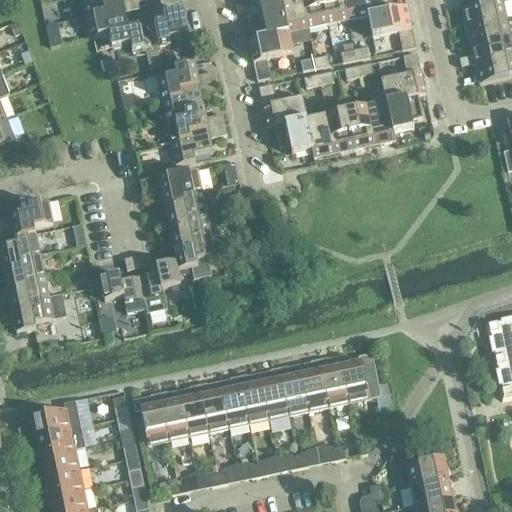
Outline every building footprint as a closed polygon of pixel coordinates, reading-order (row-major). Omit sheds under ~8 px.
[(103,9),(139,1),(138,0),(81,0),(86,20),(104,16),(103,9)] [(279,0),(280,5),(287,36),(287,37),(288,36),(308,32),(300,0),(279,0)] [(328,28),(322,0),(300,0),(308,32),(328,28)] [(343,0),(322,0),(328,28),(349,23),(343,0)] [(369,18),(365,0),(343,0),(349,23),(368,19),(370,19),(369,18)] [(365,0),(369,18),(399,11),(396,0),(365,0)] [(511,0),(478,0),(480,9),(502,4),(502,5),(511,2),(511,0)] [(104,16),(86,20),(90,42),(109,38),(107,30),(127,26),(125,15),(141,12),(139,1),(103,9),(104,16)] [(462,13),(466,32),(506,23),(502,5),(502,4),(480,9),(462,13)] [(256,42),(287,36),(280,5),(261,9),(262,17),(252,20),(256,42)] [(398,35),(400,45),(413,42),(407,10),(399,11),(369,18),(370,19),(368,19),(372,41),(398,35)] [(158,60),(156,50),(171,47),(169,40),(188,36),(184,14),(164,18),(165,25),(146,29),(151,52),(145,53),(147,62),(158,60)] [(51,17),(44,18),(46,28),(53,26),(51,17)] [(466,32),(470,51),(510,42),(506,23),(466,32)] [(18,25),(10,28),(14,38),(22,35),(18,25)] [(129,32),(127,26),(107,30),(109,38),(112,53),(131,48),(132,55),(145,53),(151,52),(146,29),(129,32)] [(249,44),(256,75),(269,72),(267,63),(293,57),(288,36),(287,37),(287,36),(256,42),(249,44)] [(55,41),(49,42),(50,50),(57,48),(55,41)] [(511,41),(510,42),(470,51),(474,70),(511,61),(511,41)] [(415,51),(413,42),(400,45),(402,54),(415,51)] [(366,50),(353,53),(355,64),(369,61),(366,50)] [(342,67),(355,64),(353,53),(340,56),(342,67)] [(417,57),(403,60),(405,70),(419,67),(417,57)] [(327,59),(313,62),(316,72),(329,69),(327,59)] [(158,60),(147,62),(149,72),(160,70),(158,60)] [(471,69),(469,60),(459,62),(461,71),(471,69)] [(479,89),(483,88),(511,81),(511,61),(474,70),(479,89)] [(302,75),(316,72),(313,62),(300,65),(302,75)] [(370,67),(357,69),(359,80),(372,77),(370,67)] [(419,67),(405,70),(407,79),(381,84),(386,105),(387,105),(418,99),(425,98),(419,67)] [(195,69),(175,73),(176,80),(158,84),(162,105),(181,101),(179,94),(216,87),(214,76),(197,80),(195,69)] [(345,83),(359,80),(357,69),(343,72),(345,83)] [(269,72),(256,75),(257,84),(271,82),(269,72)] [(330,75),(317,78),(319,89),(333,86),(330,75)] [(0,101),(10,97),(2,77),(0,77),(0,101)] [(305,92),(319,89),(317,78),(303,81),(305,92)] [(181,101),(162,105),(167,126),(186,122),(184,115),(204,111),(202,101),(218,97),(216,87),(179,94),(181,101)] [(261,100),(274,98),(272,87),(259,90),(261,100)] [(132,97),(121,99),(124,111),(134,109),(132,97)] [(267,131),(275,130),(306,123),(305,122),(306,122),(302,101),(276,106),(274,98),(261,100),(267,131)] [(387,105),(394,136),(414,132),(412,124),(422,122),(418,99),(387,105)] [(387,105),(386,105),(367,109),(375,149),(395,144),(394,136),(387,105)] [(367,109),(346,113),(354,153),(375,149),(367,109)] [(186,122),(167,126),(171,147),(190,143),(188,136),(225,129),(223,119),(206,122),(204,111),(184,115),(186,122)] [(334,157),(354,153),(346,113),(326,118),(334,157)] [(305,122),(306,123),(312,154),(313,162),(334,157),(326,118),(306,122),(305,122)] [(0,148),(14,143),(6,122),(0,124),(0,148)] [(312,154),(306,123),(275,130),(280,152),(290,150),(292,158),(312,154)] [(511,123),(505,125),(511,153),(502,156),(507,176),(511,175),(511,123)] [(190,143),(171,147),(176,169),(196,165),(194,158),(213,154),(210,143),(227,139),(225,129),(188,136),(190,143)] [(197,174),(177,178),(140,186),(145,208),(164,205),(165,211),(184,207),(183,200),(202,196),(197,174)] [(236,179),(224,182),(226,188),(237,185),(236,179)] [(184,207),(165,211),(169,231),(189,227),(187,220),(206,216),(202,196),(183,200),(184,207)] [(242,208),(240,198),(229,201),(231,211),(242,208)] [(16,242),(35,238),(34,231),(53,227),(48,205),(28,209),(30,216),(0,222),(0,234),(13,231),(16,242)] [(242,208),(231,211),(233,220),(244,218),(242,208)] [(189,227),(169,231),(174,253),(193,248),(192,241),(211,237),(206,216),(187,220),(189,227)] [(177,266),(178,275),(198,270),(197,263),(215,259),(211,237),(192,241),(193,248),(174,253),(177,266)] [(35,238),(16,242),(17,248),(0,251),(0,260),(1,263),(0,263),(0,274),(23,270),(22,263),(40,259),(35,238)] [(239,250),(242,261),(253,258),(251,248),(239,250)] [(26,284),(44,280),(40,259),(22,263),(23,270),(0,274),(0,285),(5,284),(7,295),(27,291),(26,284)] [(145,270),(143,259),(133,261),(136,272),(145,270)] [(133,261),(123,263),(126,274),(136,272),(133,261)] [(178,275),(177,266),(156,270),(158,278),(139,281),(144,304),(163,300),(162,293),(181,289),(178,275)] [(144,304),(139,281),(121,285),(119,278),(100,282),(105,305),(122,301),(126,317),(146,313),(144,304)] [(30,306),(49,302),(44,280),(26,284),(27,291),(7,295),(10,306),(0,307),(0,319),(32,313),(30,306)] [(53,323),(49,302),(30,306),(32,313),(0,319),(0,329),(14,326),(17,338),(36,334),(35,327),(53,323)] [(511,320),(500,323),(500,325),(499,326),(499,323),(484,326),(487,340),(490,339),(491,340),(488,341),(491,357),(494,357),(494,358),(491,358),(494,372),(497,372),(498,373),(495,373),(498,390),(501,389),(501,390),(498,391),(501,405),(511,402),(511,320)] [(359,367),(341,370),(339,361),(338,361),(348,408),(380,401),(371,358),(358,361),(359,367)] [(326,364),(319,366),(328,412),(348,408),(338,361),(326,363),(326,364)] [(328,412),(319,366),(311,367),(310,367),(298,369),(308,416),(328,412)] [(286,373),(279,374),(289,420),(308,416),(298,369),(286,372),(286,373)] [(289,420),(279,374),(271,376),(270,375),(259,378),(269,425),(289,420)] [(246,381),(239,383),(249,429),(269,425),(259,378),(246,380),(246,381)] [(249,429),(239,383),(231,384),(230,384),(219,386),(229,433),(249,429)] [(199,391),(209,437),(229,433),(219,386),(206,389),(199,391)] [(209,437),(199,391),(191,393),(191,392),(179,394),(189,441),(209,437)] [(167,398),(159,399),(169,446),(189,441),(179,394),(167,397),(167,398)] [(151,400),(133,404),(135,417),(141,415),(148,450),(169,446),(159,399),(151,401),(151,400)] [(127,409),(125,400),(113,403),(115,411),(127,409)] [(63,407),(65,413),(32,420),(36,441),(81,431),(75,405),(63,407)] [(85,452),(81,431),(36,441),(40,461),(75,453),(75,454),(85,452)] [(134,441),(132,432),(119,435),(121,443),(134,441)] [(357,447),(366,445),(368,445),(365,433),(354,435),(357,447)] [(134,441),(121,443),(123,451),(135,449),(134,441)] [(357,447),(360,459),(368,458),(366,445),(357,447)] [(345,450),(337,451),(339,464),(348,462),(345,450)] [(339,464),(337,451),(329,453),(331,465),(339,464)] [(75,453),(40,461),(44,481),(79,473),(75,454),(75,453)] [(305,458),(297,460),(300,472),(308,470),(305,458)] [(300,472),(297,460),(288,461),(291,474),(300,472)] [(410,490),(448,482),(443,461),(406,469),(410,490)] [(257,468),(260,481),(268,479),(266,466),(257,468)] [(260,481),(257,468),(249,470),(252,482),(260,481)] [(142,480),(140,472),(128,474),(130,483),(142,480)] [(79,473),(44,481),(49,501),(84,493),(79,473)] [(220,489),(228,487),(226,475),(217,477),(220,489)] [(220,489),(217,477),(209,479),(212,491),(220,489)] [(142,480),(130,483),(131,491),(144,489),(142,480)] [(414,510),(452,502),(448,482),(410,490),(414,510)] [(177,485),(180,497),(189,496),(186,483),(177,485)] [(169,487),(172,499),(180,497),(177,485),(169,487)] [(172,499),(169,487),(169,486),(151,490),(154,504),(172,499)] [(381,487),(369,490),(370,498),(383,496),(381,487)] [(87,511),(84,493),(49,501),(51,511),(87,511)] [(383,496),(370,498),(372,507),(385,504),(383,496)] [(414,511),(453,511),(452,502),(414,510),(414,511)]
